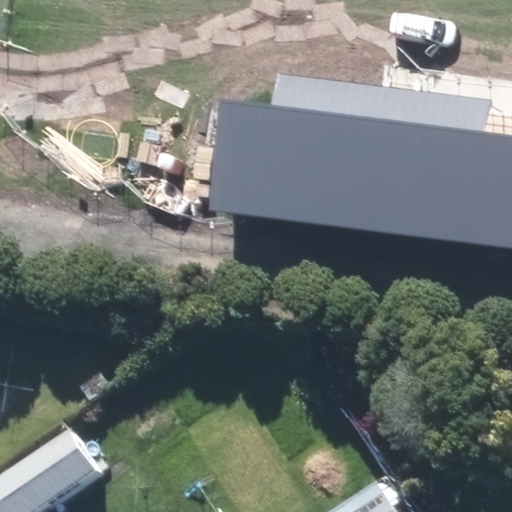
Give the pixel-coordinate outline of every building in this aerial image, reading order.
[(511,0),(363,0),(511,17),(511,0)] [(0,70),(147,90),(152,57),(0,36),(0,70)] [(488,120),(491,101),(277,72),(275,85),(274,90),(272,105),(486,134),(488,120)] [(0,183),(208,210),(221,100),(0,73),(0,183)] [(511,244),(511,136),(486,134),(272,105),(221,100),(208,210),(511,244)] [(80,435),(0,484),(0,492),(12,511),(46,511),(105,476),(80,435)]
